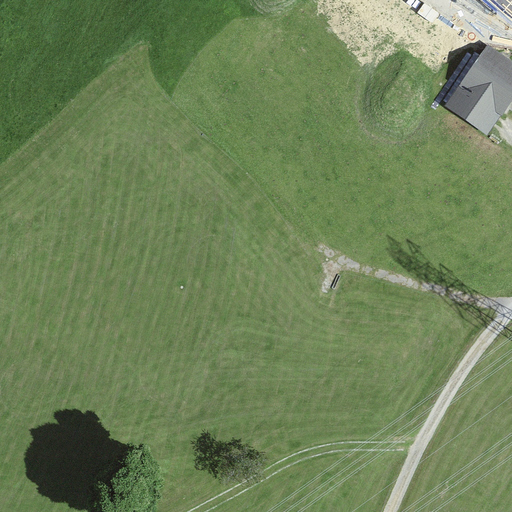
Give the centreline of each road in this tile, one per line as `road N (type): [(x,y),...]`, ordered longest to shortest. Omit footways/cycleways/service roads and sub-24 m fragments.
road 1 (track): [(511,310),(454,384),(393,511)]
road 2 (track): [(419,446),(349,444),(296,460),(202,511)]
